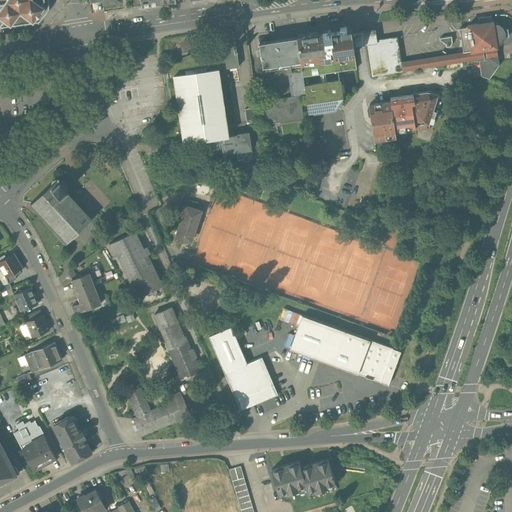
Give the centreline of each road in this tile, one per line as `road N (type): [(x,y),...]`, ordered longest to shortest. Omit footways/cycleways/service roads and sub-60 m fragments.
road 1 (residential): [(118,456),(48,286),(0,202)]
road 2 (primary): [(511,179),(430,425)]
road 3 (secondary): [(78,36),(315,0)]
road 4 (residential): [(153,236),(237,445)]
road 5 (residential): [(430,425),(237,445)]
road 6 (primary): [(455,423),(511,268)]
road 7 (residential): [(118,456),(5,511)]
